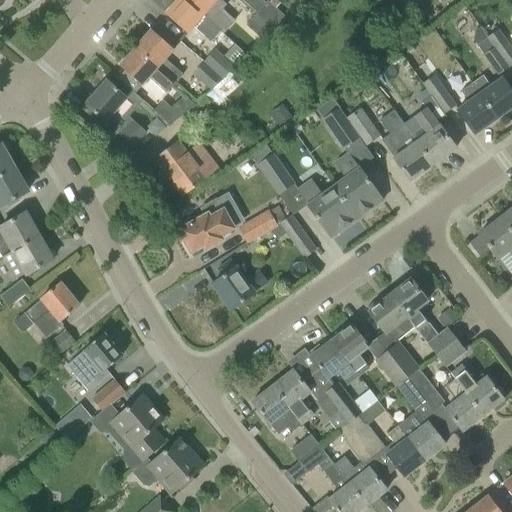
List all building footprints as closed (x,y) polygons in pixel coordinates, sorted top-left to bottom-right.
[(220,31),(185,0),(176,0),(165,13),(188,33),(193,27),(210,42),(220,31)] [(220,0),(185,0),(220,31),(223,33),(235,21),(222,10),(226,5),(220,0)] [(266,0),(264,3),(256,12),(277,31),(288,20),(266,0)] [(277,31),(256,12),(245,25),(266,42),(277,31)] [(150,30),(134,48),(174,83),(175,82),(182,74),(164,59),(172,50),(150,30)] [(486,38),(487,40),(493,48),(493,47),(508,67),(511,63),(511,50),(511,48),(497,30),(486,38)] [(497,74),(508,67),(493,47),(493,48),(487,40),(477,47),(497,74)] [(169,125),(181,116),(196,102),(175,82),(174,83),(134,48),(119,65),(141,85),(148,78),(165,93),(170,87),(182,98),(170,108),(163,101),(154,111),(163,118),(169,125)] [(215,51),(203,63),(222,79),(233,67),(215,51)] [(398,53),(389,59),(394,66),(403,59),(398,53)] [(222,79),(203,63),(193,74),(211,91),(222,79)] [(416,73),(423,83),(444,113),(454,106),(434,76),(426,66),(416,73)] [(225,101),(241,86),(231,75),(215,91),(225,101)] [(482,75),(471,83),(496,118),(511,107),(511,92),(501,77),(490,85),(482,75)] [(113,112),(126,98),(106,80),(84,104),(132,147),(145,133),(131,119),(128,117),(124,122),(113,112)] [(496,118),(471,83),(460,90),(468,101),(456,109),(474,134),(496,118)] [(196,102),(181,116),(191,127),(214,108),(205,98),(198,103),(196,102)] [(413,115),(403,123),(403,124),(415,141),(432,165),(455,148),(443,132),(438,125),(437,125),(424,107),(413,115)] [(379,137),(360,108),(345,118),(358,138),(365,147),(379,137)] [(358,138),(345,118),(339,109),(323,120),(343,149),(358,138)] [(393,110),(379,120),(389,134),(381,140),(394,158),(393,158),(409,181),(432,165),(415,141),(403,124),(403,123),(393,110)] [(164,128),(156,119),(148,127),(155,135),(164,128)] [(298,122),(291,126),(296,133),(303,129),(298,122)] [(154,160),(181,196),(216,169),(197,145),(186,153),(177,142),(154,160)] [(0,144),(0,175),(12,169),(5,157),(6,156),(0,145),(0,144)] [(346,178),(333,187),(356,219),(382,201),(359,168),(357,169),(347,154),(335,163),(346,178)] [(259,166),(279,194),(293,184),(273,156),(259,166)] [(12,169),(0,175),(0,205),(0,206),(9,201),(27,192),(21,181),(19,182),(12,169)] [(356,219),(333,187),(321,195),(310,181),(298,189),(309,204),(307,205),(330,238),(356,219)] [(233,228),(226,216),(234,211),(225,195),(217,200),(216,198),(203,205),(204,207),(201,209),(204,215),(177,230),(190,253),(202,246),(204,249),(222,239),(220,236),(233,228)] [(511,207),(499,218),(511,235),(511,207)] [(247,242),(275,226),(267,212),(239,228),(247,242)] [(0,254),(1,257),(37,237),(30,224),(31,224),(25,213),(0,226),(0,254)] [(279,223),(304,258),(316,250),(290,216),(279,223)] [(511,235),(499,218),(478,234),(497,258),(508,250),(511,255),(511,235)] [(37,237),(1,257),(14,281),(24,274),(25,275),(52,260),(45,249),(44,250),(37,237)] [(212,283),(230,310),(266,283),(257,271),(244,281),(229,260),(217,269),(222,276),(212,283)] [(0,295),(0,297),(7,307),(30,290),(21,279),(0,295)] [(409,279),(389,295),(413,327),(414,326),(436,354),(455,339),(446,327),(437,334),(427,322),(427,323),(416,309),(426,301),(409,279)] [(12,322),(21,333),(37,321),(49,336),(63,325),(59,321),(79,305),(60,283),(40,299),(40,300),(12,322)] [(376,339),(406,377),(416,369),(418,368),(398,342),(397,343),(395,341),(413,327),(389,295),(379,302),(377,299),(366,307),(369,310),(368,311),(385,332),(376,339)] [(436,317),(445,328),(457,318),(448,307),(436,317)] [(374,361),(394,387),(406,377),(376,339),(367,346),(351,324),(349,325),(347,322),(338,330),(340,333),(330,340),(354,372),(365,364),(357,354),(366,347),(375,360),(374,361)] [(47,345),(56,356),(74,340),(66,330),(47,345)] [(66,365),(88,391),(109,374),(105,369),(121,356),(102,334),(83,349),(84,350),(66,365)] [(465,350),(455,339),(436,354),(445,366),(465,350)] [(344,380),(354,372),(330,340),(320,348),(318,345),(308,352),(311,355),(310,356),(327,378),(336,370),(344,380)] [(450,374),(453,378),(465,393),(482,415),(492,407),(495,411),(504,403),(501,400),(502,399),(485,377),(484,378),(481,375),(473,381),(461,366),(450,374)] [(416,369),(406,377),(433,411),(443,403),(416,369)] [(292,370),(272,386),(301,424),(312,416),(299,399),(309,391),(292,370)] [(415,412),(397,426),(424,460),(444,444),(423,418),(433,411),(406,377),(394,387),(395,386),(415,412)] [(465,393),(453,378),(444,386),(455,400),(444,408),(461,431),(482,415),(465,393)] [(91,398),(102,412),(125,393),(114,379),(91,398)] [(348,423),(357,415),(361,412),(338,382),(324,392),(340,412),(339,413),(347,423),(348,423)] [(301,424),(272,386),(251,402),(277,435),(287,427),(291,432),(301,424)] [(340,412),(324,392),(315,399),(316,401),(316,403),(329,420),(339,413),(340,412)] [(163,441),(152,428),(162,419),(142,395),(109,423),(114,430),(110,434),(123,449),(128,445),(141,460),(163,441)] [(374,456),(384,448),(365,423),(364,424),(357,415),(348,423),(374,456)] [(361,465),(374,456),(348,423),(347,423),(337,430),(344,439),(343,440),(361,465)] [(72,424),(61,434),(67,440),(78,431),(72,424)] [(391,442),(384,448),(388,452),(385,453),(403,476),(424,460),(397,426),(386,434),(391,442)] [(52,431),(41,441),(52,453),(62,444),(52,431)] [(289,450),(298,461),(319,445),(310,434),(289,450)] [(202,466),(179,438),(151,462),(147,458),(131,471),(142,484),(149,486),(157,479),(170,494),(177,487),(180,491),(192,480),(190,477),(202,466)] [(356,511),(365,506),(333,464),(334,464),(319,445),(298,461),(306,472),(317,464),(323,472),(338,491),(328,499),(326,496),(311,508),(313,511),(323,511),(332,506),(335,509),(332,511),(356,511)] [(339,460),(334,464),(333,464),(365,506),(386,490),(368,467),(358,475),(343,457),(339,460)] [(511,476),(502,484),(511,496),(511,476)] [(138,511),(174,511),(175,511),(159,494),(138,511)] [(500,511),(487,495),(466,511),(500,511)]
